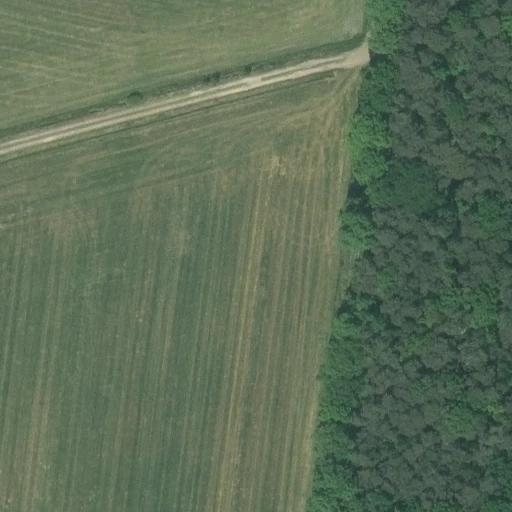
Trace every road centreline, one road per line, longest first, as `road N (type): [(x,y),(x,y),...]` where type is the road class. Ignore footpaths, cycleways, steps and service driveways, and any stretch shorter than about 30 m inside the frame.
road 1 (track): [(370,50),(311,511)]
road 2 (track): [(370,50),(0,150)]
